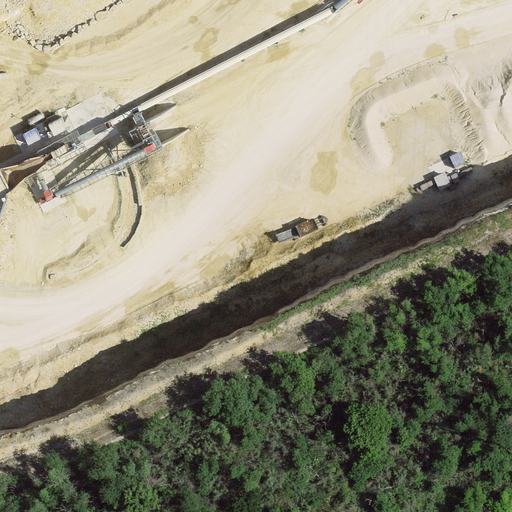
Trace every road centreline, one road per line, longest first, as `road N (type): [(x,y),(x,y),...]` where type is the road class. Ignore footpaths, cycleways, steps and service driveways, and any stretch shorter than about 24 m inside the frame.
road 1 (track): [(511,249),(152,420),(28,452)]
road 2 (track): [(511,29),(404,38),(346,0)]
road 3 (track): [(511,321),(389,307)]
